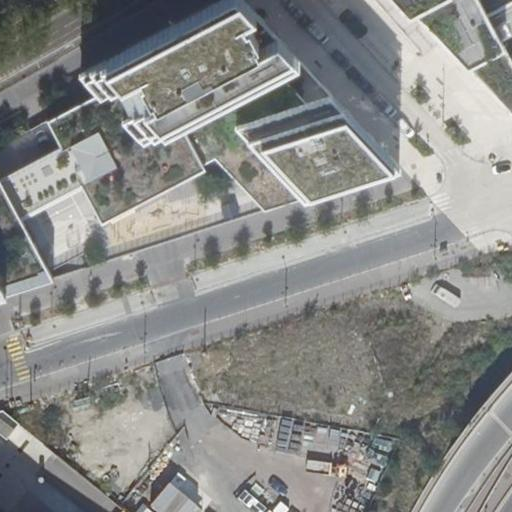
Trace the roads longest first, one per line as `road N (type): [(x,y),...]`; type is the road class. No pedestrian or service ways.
road 1 (secondary): [(503,205),(0,373)]
road 2 (residential): [(313,0),(503,205)]
road 3 (primary): [(0,63),(110,0)]
road 4 (trunk): [(511,409),(439,511)]
